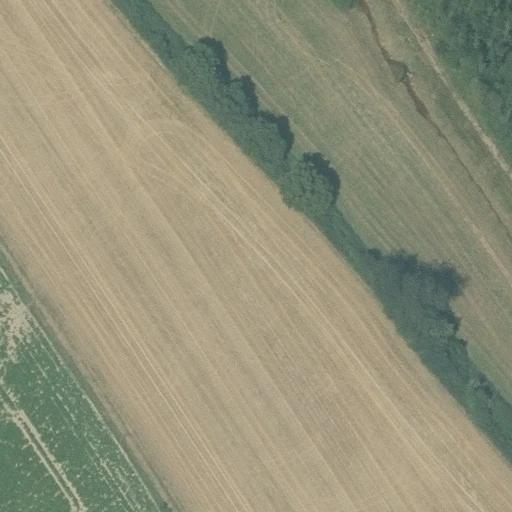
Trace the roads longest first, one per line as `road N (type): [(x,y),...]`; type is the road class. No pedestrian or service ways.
road 1 (track): [(0,248),(169,511)]
road 2 (track): [(511,154),(413,0)]
